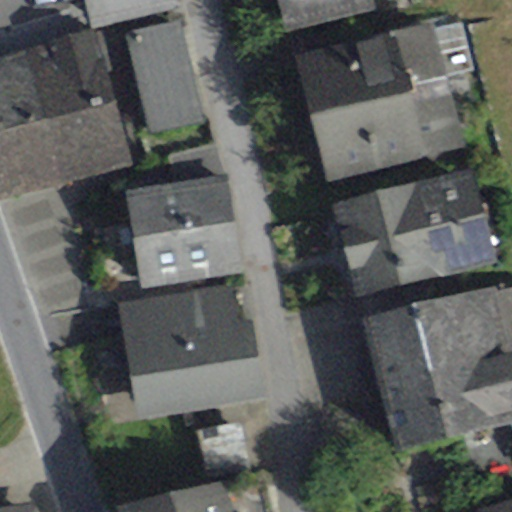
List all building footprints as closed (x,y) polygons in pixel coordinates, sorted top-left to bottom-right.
[(92,0),(98,23),(174,4),(172,0),(92,0)] [(286,0),(292,24),(365,6),(363,0),(286,0)] [(391,44),(451,29),(448,18),(388,33),(391,44)] [(391,44),(304,66),(318,122),(406,100),(403,90),(473,73),(461,26),(451,29),(391,44)] [(137,40),(160,131),(200,121),(177,30),(137,40)] [(91,51),(88,39),(27,56),(60,177),(121,160),(99,77),(91,51)] [(91,51),(99,77),(110,74),(102,48),(91,51)] [(0,193),(60,177),(27,56),(0,63),(0,193)] [(447,99),(408,109),(406,100),(318,122),(332,178),(459,146),(447,99)] [(342,215),(361,292),(485,261),(466,184),(342,215)] [(147,283),(241,268),(228,186),(160,197),(134,201),(147,283)] [(134,201),(160,197),(158,188),(132,192),(134,201)] [(147,407),(261,389),(251,325),(235,328),(229,290),(130,306),(130,307),(135,334),(147,407)] [(510,357),(511,356),(511,293),(495,298),(510,357)] [(495,298),(371,330),(381,366),(386,388),(475,366),(510,357),(495,298)] [(124,336),(135,334),(130,307),(119,309),(124,336)] [(511,356),(510,357),(475,366),(386,388),(401,448),(490,425),(511,419),(511,356)] [(369,393),(386,388),(381,366),(363,370),(369,393)] [(246,469),(238,429),(204,436),(211,475),(246,469)] [(269,511),(262,484),(143,511),(269,511)]
